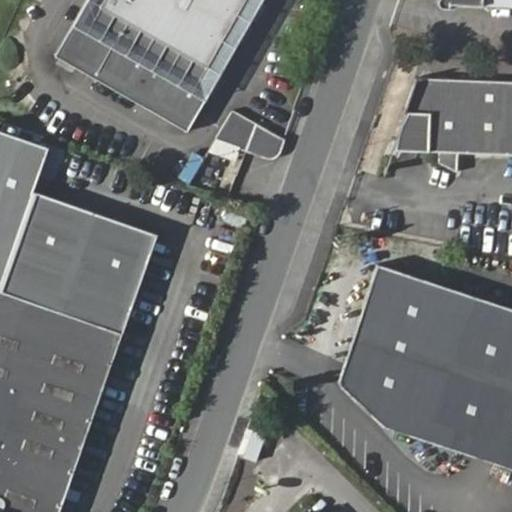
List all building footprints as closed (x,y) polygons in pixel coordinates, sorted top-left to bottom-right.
[(207,62),(110,3),(104,0),(95,0),(59,63),(184,134),(220,70),(207,62)] [(207,62),(243,0),(112,0),(110,3),(207,62)] [(511,0),(436,0),(435,3),(436,11),(451,13),(451,4),(511,5),(511,0)] [(511,89),(419,87),(407,136),(404,153),(447,154),(447,165),(460,179),(460,160),(511,161),(511,89)] [(212,145),(234,160),(249,129),(229,117),(212,145)] [(264,172),(278,161),(283,148),(249,129),(234,160),(247,168),(264,172)] [(0,132),(0,282),(31,195),(48,148),(0,132)] [(0,290),(122,330),(154,238),(31,195),(0,282),(0,290)] [(382,431),(511,473),(511,311),(383,268),(349,371),(362,381),(353,408),(382,431)] [(0,395),(65,494),(122,330),(0,290),(0,395)] [(0,511),(58,511),(65,494),(0,395),(0,511)]
